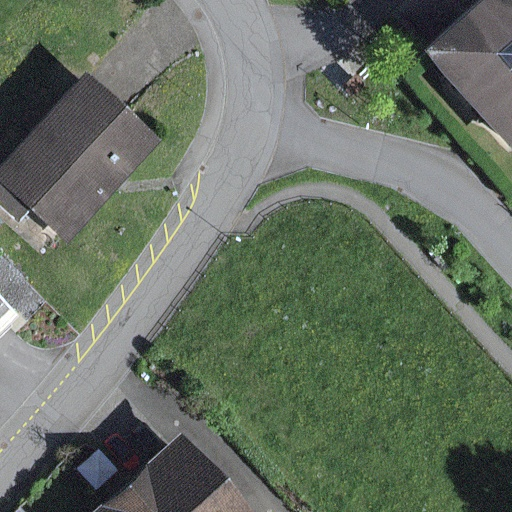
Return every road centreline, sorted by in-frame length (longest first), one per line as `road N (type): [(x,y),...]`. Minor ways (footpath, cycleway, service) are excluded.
road 1 (residential): [(245,127),(213,200),(140,305),(0,470)]
road 2 (unclassified): [(245,127),(442,174),(511,249)]
road 3 (residential): [(377,0),(338,35),(245,41)]
